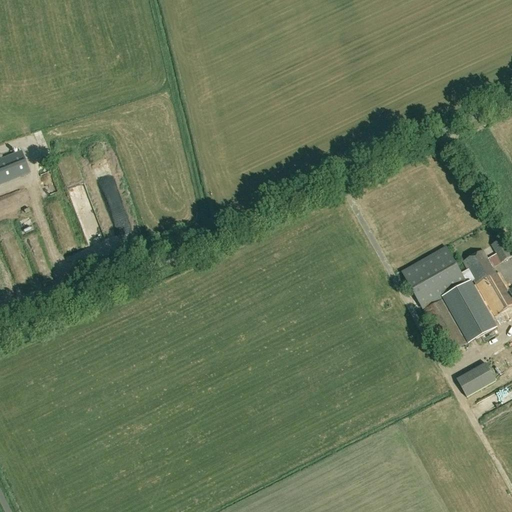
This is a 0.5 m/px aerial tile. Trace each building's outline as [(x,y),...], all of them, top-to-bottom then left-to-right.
[(0,183),(29,172),(21,151),(0,159),(0,183)] [(470,282),(473,280),(494,317),(511,307),(511,301),(493,267),(511,256),(502,239),(491,245),(496,254),(488,259),(483,250),(463,261),(468,270),(461,274),(446,248),(402,273),(423,309),(444,297),(470,282)] [(470,283),(470,282),(444,297),(445,299),(469,343),(496,328),(491,319),(470,283)] [(469,343),(445,299),(424,311),(448,355),(469,343)] [(496,352),(494,353),(492,356),(491,359),(490,363),(490,366),(492,370),(494,373),(496,375),(498,376),(502,378),(505,378),(507,378),(510,377),(511,376),(511,351),(510,350),(506,349),(503,349),(500,350),(496,352)]
